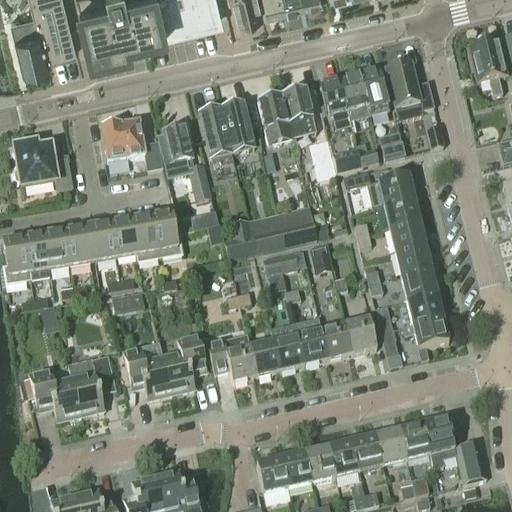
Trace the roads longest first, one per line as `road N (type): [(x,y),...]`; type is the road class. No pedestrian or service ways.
road 1 (residential): [(44,472),(190,439),(249,435),(503,372)]
road 2 (tertiary): [(77,103),(427,21)]
road 3 (residential): [(492,309),(427,21)]
